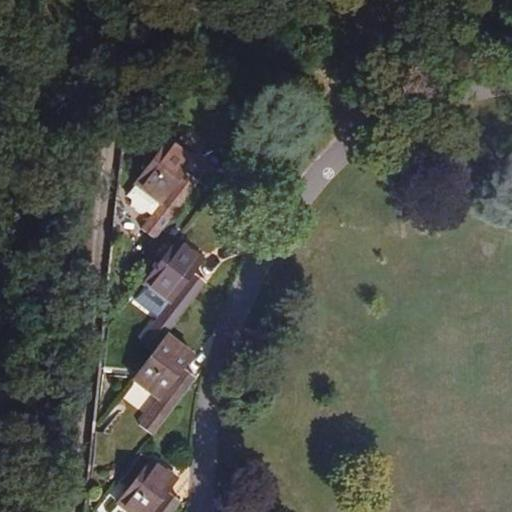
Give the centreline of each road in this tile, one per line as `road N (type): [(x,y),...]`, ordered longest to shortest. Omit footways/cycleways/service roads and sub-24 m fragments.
road 1 (residential): [(199,511),(221,351),(237,302),(284,217),(368,131),(454,96),(511,84)]
road 2 (track): [(67,511),(119,0)]
